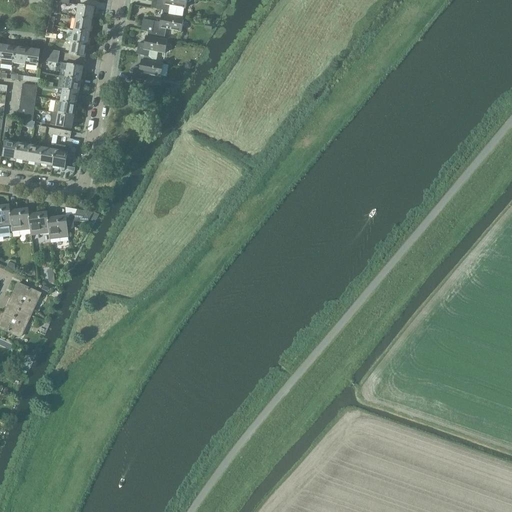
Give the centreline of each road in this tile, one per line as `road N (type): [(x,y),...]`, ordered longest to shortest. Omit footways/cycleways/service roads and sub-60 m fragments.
road 1 (unclassified): [(189,511),(511,120)]
road 2 (residential): [(0,177),(82,191),(117,0)]
